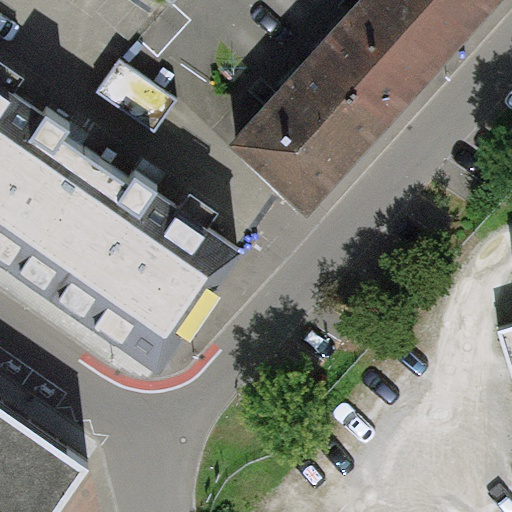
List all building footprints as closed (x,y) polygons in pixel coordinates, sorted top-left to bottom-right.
[(485,0),(366,0),(303,73),(392,141),(503,13),(485,0)] [(511,0),(485,0),(503,13),(511,3),(511,0)] [(0,238),(153,349),(241,229),(0,53),(0,238)] [(303,73),(226,163),(313,233),(392,141),(303,73)] [(73,511),(99,473),(0,403),(0,511),(73,511)]
